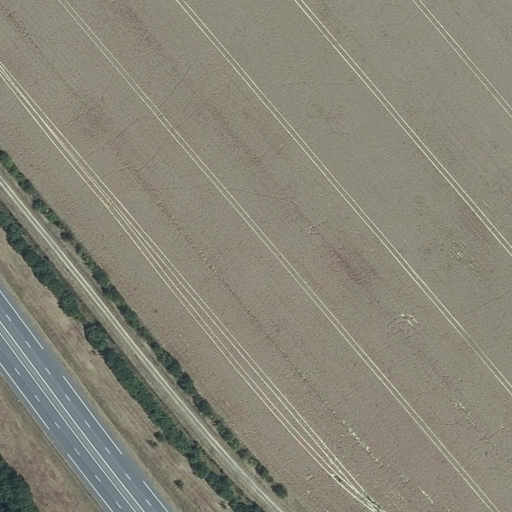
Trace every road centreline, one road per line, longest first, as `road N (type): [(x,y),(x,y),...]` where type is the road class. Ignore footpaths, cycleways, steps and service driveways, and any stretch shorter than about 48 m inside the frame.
road 1 (track): [(0,178),(278,511)]
road 2 (motorway): [(156,511),(0,305)]
road 3 (motorway): [(0,345),(125,511)]
